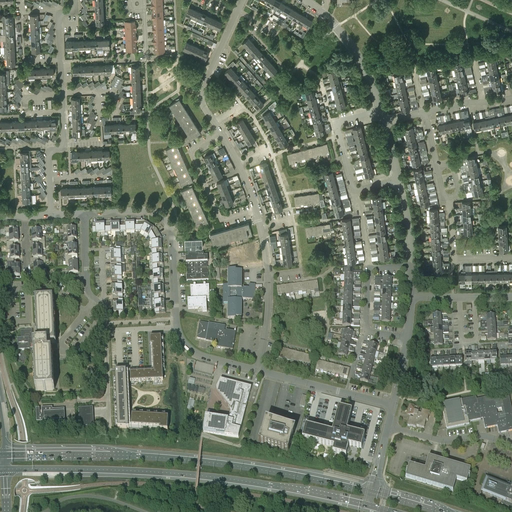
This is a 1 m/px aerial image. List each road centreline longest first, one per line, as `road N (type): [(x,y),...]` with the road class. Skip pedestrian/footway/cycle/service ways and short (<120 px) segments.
road 1 (primary): [(372,492),(210,462),(5,454)]
road 2 (primary): [(6,469),(209,476),(368,506)]
road 3 (residential): [(177,327),(172,235),(163,217),(83,213)]
road 4 (residential): [(258,370),(267,274),(255,210)]
road 5 (residential): [(255,210),(220,217),(188,150),(219,131)]
road 6 (residential): [(219,131),(201,90),(242,0)]
road 7 (residential): [(392,405),(258,370)]
road 8 (residential): [(380,110),(357,54),(303,0)]
road 9 (residential): [(94,298),(104,308),(108,400),(78,401)]
road 10 (residential): [(511,444),(481,436),(437,440),(387,426)]
